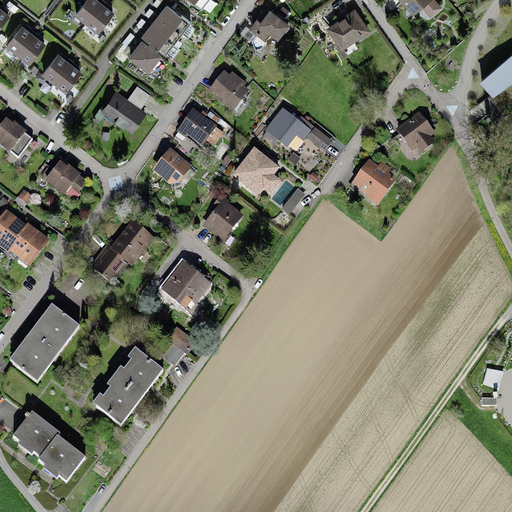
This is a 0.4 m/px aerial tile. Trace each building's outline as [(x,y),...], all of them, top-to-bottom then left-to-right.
[(86,0),(76,13),(87,22),(102,4),(97,0),(86,0)] [(189,0),(201,9),(208,0),(189,0)] [(439,6),(434,0),(403,0),(412,11),(421,3),(430,14),(439,6)] [(113,12),(102,4),(87,22),(98,31),(113,12)] [(167,6),(159,16),(182,34),(191,22),(176,10),(175,12),(167,6)] [(0,26),(9,15),(0,8),(0,26)] [(288,24),(270,11),(265,16),(262,14),(252,28),(264,38),(264,40),(266,40),(270,36),(272,34),(272,33),(278,37),(288,24)] [(367,30),(354,12),(330,28),(343,46),(367,30)] [(159,16),(151,26),(174,44),(182,34),(159,16)] [(8,45),(19,53),(33,35),(22,26),(8,45)] [(166,54),(174,44),(151,26),(143,36),(166,54)] [(44,43),(33,35),(19,53),(30,62),(44,43)] [(159,56),(142,42),(131,56),(148,70),(159,56)] [(43,73),(55,81),(69,63),(58,54),(43,73)] [(511,54),(482,79),(493,93),(499,89),(511,104),(511,54)] [(80,71),(69,63),(55,81),(66,90),(80,71)] [(39,70),(34,66),(30,70),(35,74),(39,70)] [(234,83),(223,75),(210,92),(239,114),(246,104),(241,100),(246,93),(241,89),(244,85),(234,78),(236,80),(234,83)] [(150,95),(137,86),(130,96),(142,105),(150,95)] [(126,102),(112,92),(100,109),(93,118),(98,122),(105,113),(131,131),(144,113),(127,101),(126,102)] [(311,130),(284,110),(266,132),(283,145),(285,143),(293,149),(300,139),(302,141),(311,130)] [(215,127),(193,111),(178,133),(186,139),(188,135),(202,145),(215,127)] [(418,122),(415,118),(398,132),(401,136),(396,140),(395,140),(394,140),(405,154),(417,145),(420,148),(430,140),(427,137),(433,133),(422,119),(418,122)] [(13,128),(6,122),(0,129),(0,144),(18,159),(33,140),(15,126),(13,128)] [(329,145),(318,137),(314,142),(324,151),(329,145)] [(278,169),(254,151),(234,177),(257,195),(278,169)] [(188,168),(171,154),(157,172),(167,180),(166,182),(170,185),(179,184),(182,180),(180,178),(188,168)] [(67,171),(60,166),(59,167),(53,163),(42,177),(64,193),(75,201),(77,198),(75,197),(86,183),(69,169),(67,171)] [(379,171),(370,164),(351,189),(364,198),(370,189),(379,196),(385,188),(387,189),(394,181),(386,176),(390,170),(383,165),(379,171)] [(225,205),(227,202),(222,198),(217,204),(221,207),(206,226),(218,236),(217,237),(223,242),(229,234),(228,233),(240,217),(225,205)] [(0,221),(0,241),(16,221),(6,214),(0,221)] [(26,229),(16,221),(0,241),(0,243),(9,251),(10,249),(26,229)] [(151,239),(133,225),(114,250),(112,248),(95,270),(114,285),(151,239)] [(10,249),(20,257),(37,234),(27,227),(26,229),(10,249)] [(47,242),(37,234),(20,257),(30,264),(47,242)] [(210,285),(184,265),(176,275),(175,275),(171,281),(174,283),(166,293),(163,290),(151,306),(165,317),(177,302),(192,313),(197,305),(192,301),(200,292),(203,294),(210,285)] [(55,309),(34,336),(58,355),(79,327),(55,309)] [(177,337),(173,334),(169,340),(186,354),(194,344),(180,333),(177,337)] [(37,382),(58,355),(34,336),(12,363),(37,382)] [(172,344),(164,356),(175,365),(184,353),(172,344)] [(139,352),(117,380),(142,398),(163,371),(139,352)] [(120,426),(142,398),(117,380),(96,407),(120,426)] [(33,453),(41,459),(58,437),(60,434),(32,413),(30,416),(27,414),(25,417),(28,419),(13,438),(21,443),(23,443),(33,451),(33,453)] [(85,458),(58,437),(41,459),(39,462),(46,467),(48,467),(59,474),(59,477),(66,482),(85,458)]
